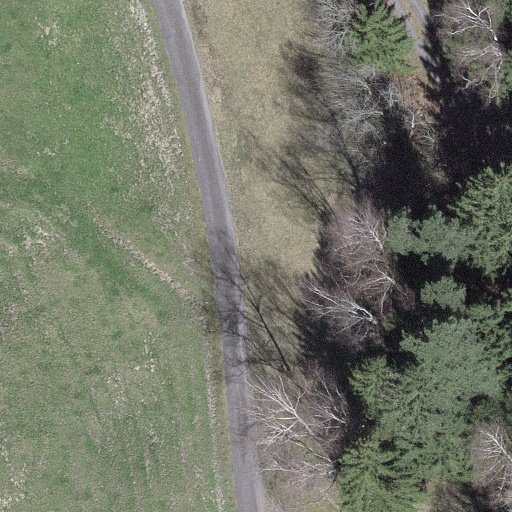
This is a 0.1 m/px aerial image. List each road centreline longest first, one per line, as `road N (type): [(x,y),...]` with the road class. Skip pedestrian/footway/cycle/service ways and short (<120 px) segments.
road 1 (track): [(172,0),(189,63),(246,511)]
road 2 (track): [(407,0),(442,99),(511,152)]
